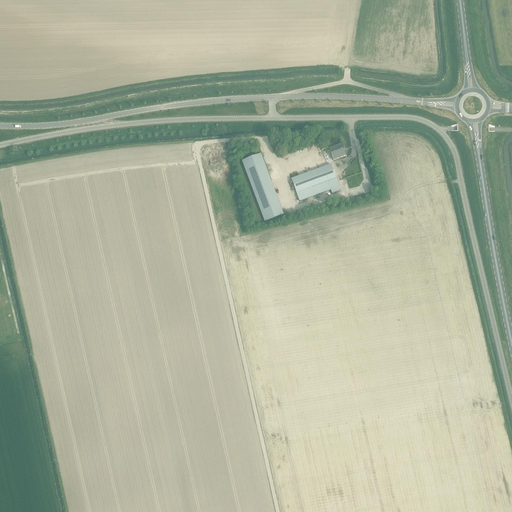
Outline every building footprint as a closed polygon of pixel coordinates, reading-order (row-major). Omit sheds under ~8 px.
[(329,149),(333,160),(345,156),(341,144),(329,149)] [(242,161),(257,202),(276,195),(261,154),(242,161)] [(291,180),(295,192),(335,178),(330,165),(291,180)] [(335,178),(295,192),(299,202),(330,190),(332,193),(340,190),(335,178)] [(276,195),(257,202),(264,222),(283,215),(276,196),(276,195)]
